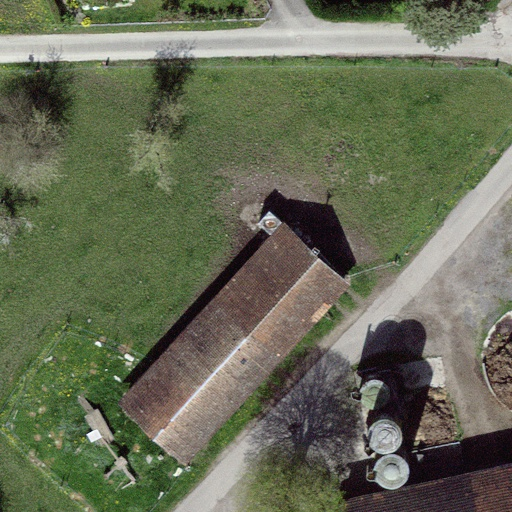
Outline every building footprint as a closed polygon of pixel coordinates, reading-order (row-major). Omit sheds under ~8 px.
[(126,410),(179,460),(343,287),(290,236),(126,410)] [(367,414),(373,415),(379,415),(384,412),(388,408),(391,403),(391,397),(390,392),(387,387),(383,383),(378,381),(372,381),(367,383),(362,386),(359,390),(357,395),(357,401),(359,406),(362,411),(367,414)] [(377,452),(383,454),(388,453),(394,451),(398,447),(401,441),(401,436),(400,430),(397,425),(393,422),(388,420),(382,419),(377,421),(372,424),(369,429),(367,434),(367,439),(369,444),(372,449),(377,452)] [(385,487),(390,488),(396,488),(401,486),(405,482),(408,476),(409,471),(407,465),(404,460),(400,457),(395,455),(389,454),(384,456),(380,459),(376,463),(375,469),(375,474),(376,479),(380,484),(385,487)] [(511,511),(511,467),(338,505),(339,511),(511,511)]
